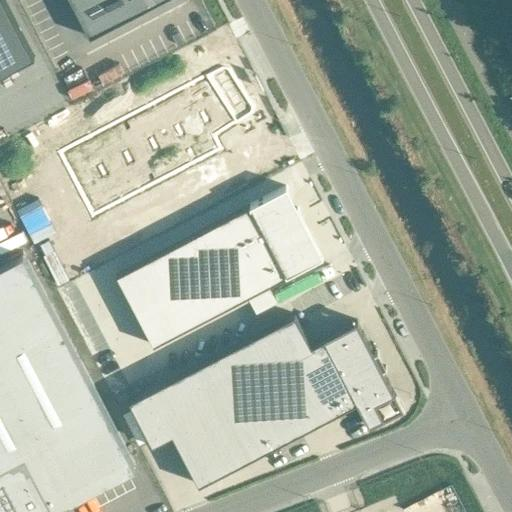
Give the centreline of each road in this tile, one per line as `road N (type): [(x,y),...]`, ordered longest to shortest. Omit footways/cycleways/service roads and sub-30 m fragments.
road 1 (unclassified): [(251,0),(469,418)]
road 2 (secondary): [(370,0),(511,274)]
road 3 (unclassified): [(469,418),(229,511)]
road 4 (secondary): [(511,194),(410,0)]
